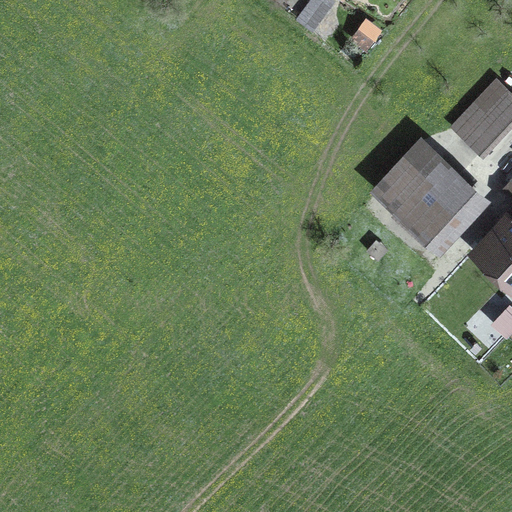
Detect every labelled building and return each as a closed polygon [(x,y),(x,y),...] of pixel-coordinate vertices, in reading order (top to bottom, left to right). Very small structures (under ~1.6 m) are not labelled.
[(312,29),(333,0),(332,0),(310,0),(297,18),(312,29)] [(370,47),(382,20),(363,12),(351,39),(370,47)] [(481,151),(511,117),(511,93),(497,80),(454,126),(481,151)] [(445,218),(473,188),(421,140),(377,187),(399,207),(394,214),(427,245),(449,222),(445,218)] [(511,215),(508,212),(477,246),(511,278),(511,180),(505,188),(511,193),(511,215)] [(511,327),(511,307),(510,305),(494,322),(506,334),(511,327)]
